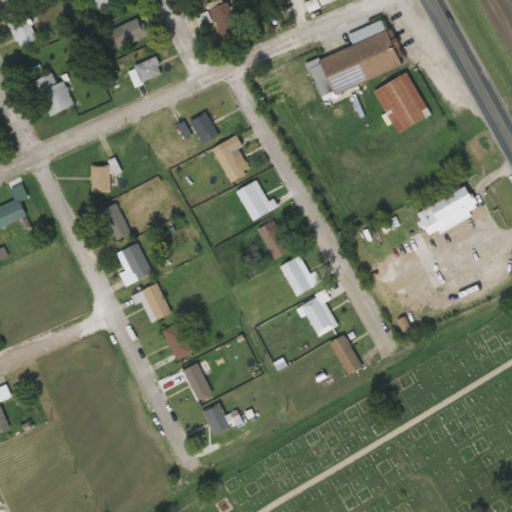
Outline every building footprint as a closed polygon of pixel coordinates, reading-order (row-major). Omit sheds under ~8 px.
[(115,0),(95,0),(95,8),(115,8),(115,0)] [(246,30),(227,3),(210,15),(230,42),(246,30)] [(40,43),(33,17),(11,23),(19,49),(40,43)] [(121,48),(150,38),(143,19),(114,29),(121,48)] [(406,68),(388,22),(362,32),(367,44),(312,65),(326,99),(406,68)] [(137,88),(166,76),(158,58),(130,71),(137,88)] [(37,83),(52,118),(78,107),(67,82),(60,84),(56,74),(37,83)] [(378,91),(399,134),(433,117),(412,74),(378,91)] [(222,134),(206,112),(182,129),(188,137),(196,130),(207,145),(222,134)] [(218,154),(233,184),(248,177),(233,146),(218,154)] [(114,167),(94,167),(94,192),(114,192),(114,167)] [(271,214),(255,185),(240,193),(256,222),(271,214)] [(418,214),(427,235),(480,209),(470,188),(418,214)] [(0,211),(0,230),(30,218),(23,202),(0,211)] [(134,234),(119,205),(103,213),(118,242),(134,234)] [(297,299),(312,292),(278,222),(262,230),(297,299)] [(139,281),(155,274),(140,243),(125,251),(139,281)] [(144,291),(157,321),(173,314),(160,284),(144,291)] [(320,337),(336,328),(319,298),(303,307),(320,337)] [(178,361),(195,353),(180,323),(163,331),(178,361)] [(331,343),(349,376),(364,368),(346,335),(331,343)] [(215,394),(198,365),(182,374),(199,403),(215,394)] [(13,397),(8,386),(0,390),(0,433),(13,428),(1,402),(13,397)] [(244,424),(238,410),(226,415),(222,405),(204,412),(214,436),(244,424)] [(489,511),(487,507),(471,503),(480,470),(466,445),(455,451),(440,426),(434,429),(418,425),(365,456),(377,477),(370,501),(351,511),(317,511),(314,506),(293,500),(271,511),(489,511)]
